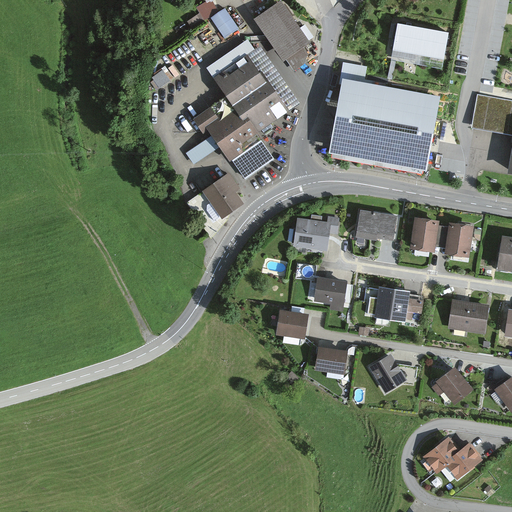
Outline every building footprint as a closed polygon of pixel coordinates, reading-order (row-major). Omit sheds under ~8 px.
[(302,44),(274,5),(250,22),(278,61),(302,44)] [(211,22),(226,44),(241,34),(226,12),(211,22)] [(445,34),(399,26),(395,48),(441,56),(445,34)] [(228,94),(255,132),(286,111),(248,56),(217,77),(228,94)] [(149,89),(158,98),(171,86),(163,77),(149,89)] [(441,99),(342,81),(329,156),(427,174),(441,99)] [(255,132),(228,94),(195,117),(204,131),(210,127),(231,158),(259,139),(255,132)] [(511,137),(511,101),(478,95),(471,130),(511,137)] [(229,174),(187,204),(211,239),(228,220),(229,218),(244,206),(236,194),(240,190),(229,174)] [(395,217),(362,211),(358,235),(376,238),(376,235),(391,237),(395,217)] [(329,224),(299,220),(296,244),(325,248),(327,230),(335,231),(337,219),(330,218),(329,224)] [(437,222),(416,219),(412,247),(433,250),(437,222)] [(472,228),(452,224),(447,252),(468,255),(472,228)] [(511,238),(504,237),(499,267),(511,268),(511,238)] [(345,283),(319,279),(316,299),(332,301),(331,307),(341,309),(345,283)] [(410,294),(379,289),(374,319),(405,324),(406,320),(412,321),(414,313),(422,315),(424,302),(410,300),(410,294)] [(486,307),(454,302),(451,326),(483,331),(486,307)] [(307,315),(282,311),(278,332),(303,336),(307,315)] [(348,353),(319,348),(315,372),(345,376),(348,353)] [(407,382),(392,356),(369,369),(385,395),(407,382)] [(470,390),(455,369),(439,382),(454,402),(470,390)] [(511,379),(497,390),(511,409),(511,379)] [(448,439),(426,456),(437,470),(447,463),(459,452),(448,439)] [(459,452),(447,463),(457,476),(480,458),(469,444),(459,452)]
